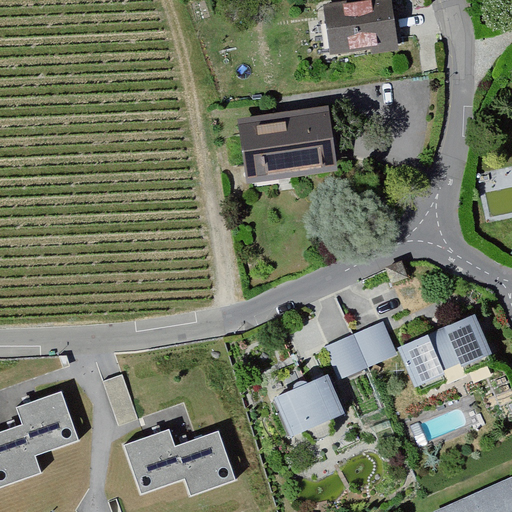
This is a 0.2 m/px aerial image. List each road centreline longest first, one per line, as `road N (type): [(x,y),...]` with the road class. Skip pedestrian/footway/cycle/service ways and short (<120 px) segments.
road 1 (residential): [(0,342),(75,343),(205,325),(426,249)]
road 2 (track): [(168,0),(232,318)]
road 3 (residential): [(426,249),(456,89),(446,0)]
